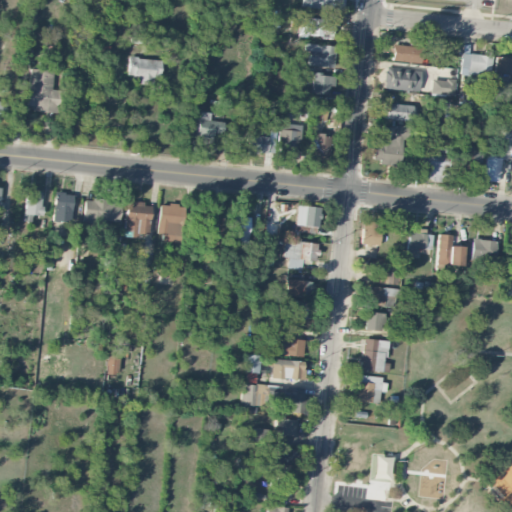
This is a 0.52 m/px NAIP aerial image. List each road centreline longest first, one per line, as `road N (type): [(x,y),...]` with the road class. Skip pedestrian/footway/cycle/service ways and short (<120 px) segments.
road 1 (residential): [(373,0),(314,511)]
road 2 (residential): [(511,210),(0,156)]
road 3 (residential): [(511,31),(372,16)]
